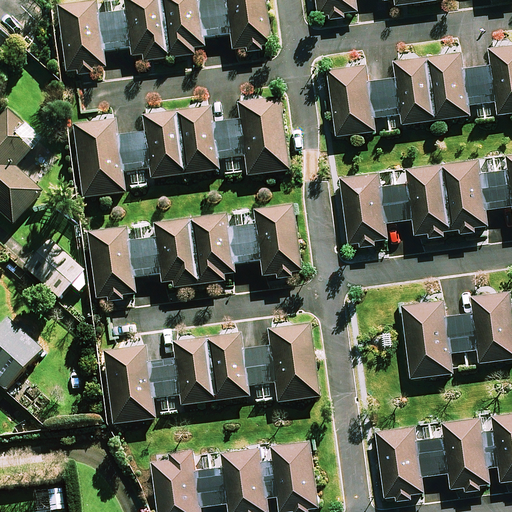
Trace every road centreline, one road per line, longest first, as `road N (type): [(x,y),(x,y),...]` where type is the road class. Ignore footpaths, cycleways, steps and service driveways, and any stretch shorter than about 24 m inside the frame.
road 1 (residential): [(330,293),(360,511)]
road 2 (residential): [(511,13),(294,43)]
road 3 (residential): [(116,322),(330,293)]
road 4 (residential): [(298,65),(328,277)]
road 5 (residential): [(298,65),(91,96)]
road 6 (residential): [(328,277),(511,254)]
